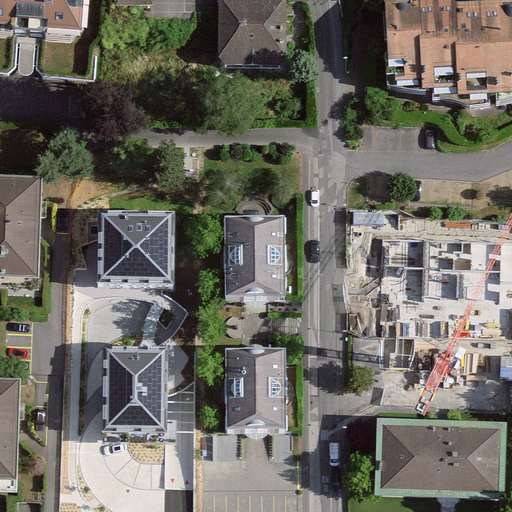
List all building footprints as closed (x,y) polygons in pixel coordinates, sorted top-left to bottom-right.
[(0,0),(0,28),(98,36),(100,0),(0,0)] [(288,0),(219,0),(219,71),(288,71),(288,0)] [(456,3),(385,8),(390,94),(423,92),(423,101),(459,98),(459,107),(511,103),(511,8),(457,12),(456,3)] [(43,188),(0,185),(0,282),(39,284),(43,188)] [(174,211),(100,210),(99,284),(173,285),(174,211)] [(286,217),(228,217),(229,301),(287,300),(286,217)] [(511,244),(384,240),(381,337),(511,342),(511,244)] [(510,377),(511,349),(384,345),(383,372),(510,377)] [(166,348),(104,348),(103,431),(165,432),(166,348)] [(286,348),(226,350),(229,430),(289,427),(286,348)] [(18,386),(0,385),(0,479),(15,480),(18,386)] [(511,428),(376,423),(373,497),(508,503),(511,428)]
